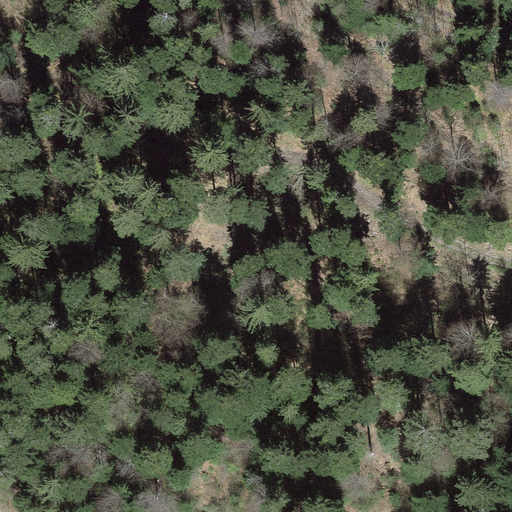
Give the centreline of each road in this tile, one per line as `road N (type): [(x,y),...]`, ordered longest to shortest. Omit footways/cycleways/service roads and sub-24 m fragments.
road 1 (track): [(0,38),(78,101),(139,133),(182,147),(311,162),(397,216),(511,264)]
road 2 (track): [(511,184),(297,0)]
